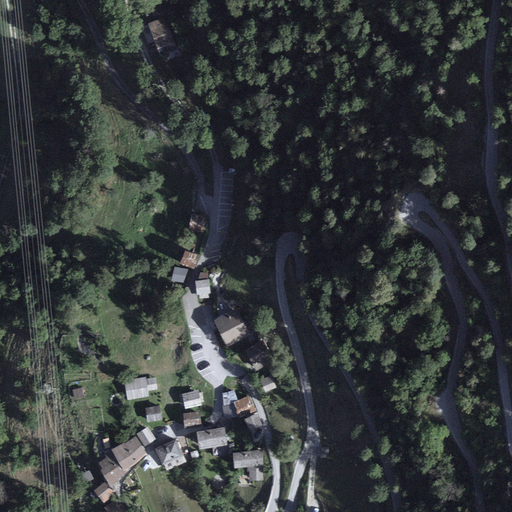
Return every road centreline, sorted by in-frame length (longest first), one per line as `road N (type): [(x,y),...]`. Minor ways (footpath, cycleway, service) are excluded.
road 1 (unclassified): [(511,437),(484,294),(430,208),(410,206),(412,219),(443,248),(460,305),(449,408),(475,471),(480,511)]
road 2 (unclassified): [(398,511),(358,392),(307,305),(294,241),(280,256),(281,295),(311,429),(289,511)]
road 3 (unclassified): [(496,0),(488,69),(491,182),(511,263)]
road 4 (unclassified): [(271,511),(277,471),(257,401),(242,376),(219,364),(190,296)]
road 5 (track): [(202,181),(182,144),(135,106),(74,0)]
road 6 (track): [(6,0),(20,94),(17,139),(0,187)]
road 7 (track): [(217,163),(198,113),(172,88),(129,0)]
